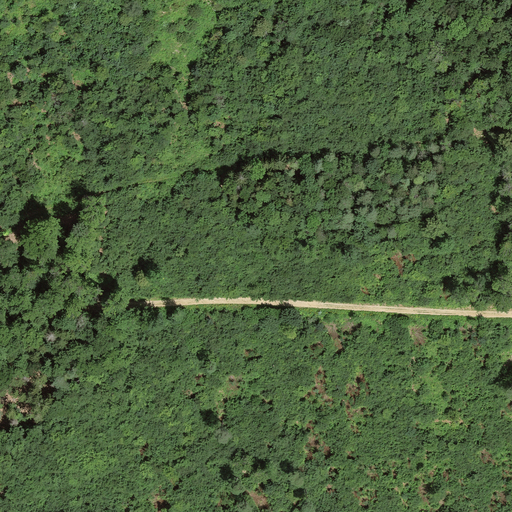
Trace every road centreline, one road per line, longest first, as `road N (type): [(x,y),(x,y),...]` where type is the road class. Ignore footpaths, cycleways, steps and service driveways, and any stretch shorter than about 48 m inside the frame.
road 1 (track): [(0,225),(211,163),(511,124)]
road 2 (track): [(0,316),(238,303),(511,313)]
